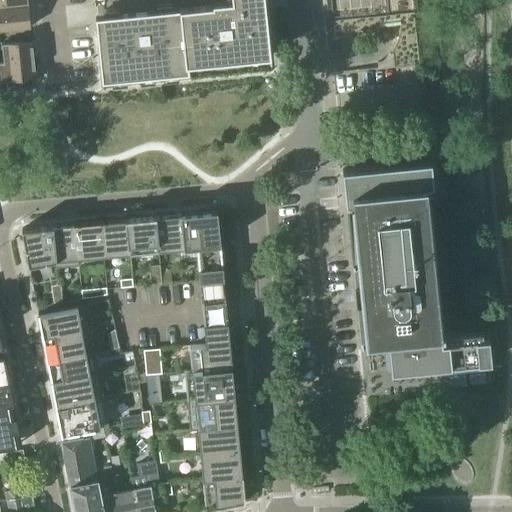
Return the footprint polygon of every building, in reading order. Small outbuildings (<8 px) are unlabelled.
[(213,11),(213,4),(188,6),(150,10),(150,11),(151,16),(147,16),(147,17),(146,11),(135,12),(136,18),(135,18),(131,18),(131,13),(131,12),(95,15),(96,27),(101,80),(103,80),(111,79),(126,78),(136,77),(139,76),(154,75),(163,74),(178,72),(187,71),(189,71),(188,63),(232,59),(269,55),(270,55),(266,15),(266,10),(264,0),(231,0),(232,5),(233,9),(231,9),(228,9),(228,4),(217,5),(218,10),(214,10),(213,11)] [(28,4),(0,6),(0,29),(30,26),(28,4)] [(1,43),(3,62),(33,58),(31,40),(1,43)] [(33,58),(3,62),(0,61),(0,85),(1,86),(0,81),(35,78),(33,58)] [(389,347),(388,347),(391,372),(392,372),(392,371),(490,361),(488,337),(482,338),(482,332),(482,331),(443,335),(429,195),(426,196),(425,185),(433,185),(431,160),(405,163),(387,148),(383,153),(396,164),(342,169),(344,194),(346,204),(350,204),(357,269),(354,270),(354,267),(352,267),(354,288),(354,291),(355,291),(356,306),(356,309),(360,344),(388,341),(389,347)] [(199,279),(199,281),(223,278),(216,209),(181,213),(184,247),(196,246),(198,267),(199,279)] [(158,250),(184,247),(181,213),(154,216),(158,250)] [(129,252),(158,250),(154,216),(126,219),(129,252)] [(103,255),(129,252),(126,219),(100,221),(103,255)] [(77,258),(103,255),(100,221),(73,224),(77,258)] [(78,266),(77,258),(73,224),(52,226),(55,260),(56,268),(78,266)] [(27,265),(55,260),(52,226),(20,229),(27,265)] [(160,273),(148,275),(149,284),(161,283),(160,273)] [(202,310),(205,344),(206,345),(230,342),(226,308),(223,278),(199,281),(202,310)] [(37,316),(41,337),(80,329),(76,308),(37,316)] [(41,337),(46,363),(86,355),(80,329),(41,337)] [(190,345),(193,370),(232,366),(230,342),(206,345),(205,344),(190,345)] [(144,351),(145,367),(158,366),(156,350),(144,351)] [(46,363),(50,383),(89,375),(89,374),(86,355),(46,363)] [(0,356),(0,382),(8,380),(3,356),(0,356)] [(185,371),(187,399),(235,395),(232,366),(193,370),(185,371)] [(50,383),(55,406),(102,397),(97,373),(89,374),(89,375),(50,383)] [(146,375),(147,385),(160,383),(159,374),(146,375)] [(0,382),(0,405),(13,403),(8,380),(0,382)] [(191,430),(199,429),(198,428),(238,424),(235,395),(187,399),(191,430)] [(102,397),(55,406),(61,434),(86,429),(100,427),(102,426),(108,425),(102,397)] [(13,403),(0,405),(0,446),(21,443),(13,403)] [(199,429),(201,453),(241,449),(238,424),(198,428),(199,429)] [(88,438),(89,437),(104,434),(102,426),(100,427),(86,429),(88,438)] [(165,432),(152,433),(153,442),(166,441),(165,432)] [(88,438),(87,438),(101,511),(119,511),(110,467),(102,468),(104,479),(98,480),(97,480),(89,437),(88,438)] [(101,511),(87,438),(62,443),(69,485),(75,511),(101,511)] [(22,449),(4,453),(6,462),(24,458),(22,449)] [(201,453),(204,479),(243,475),(241,449),(201,453)] [(130,476),(132,488),(136,511),(161,511),(155,460),(135,464),(137,475),(130,476)] [(113,466),(110,467),(119,511),(136,511),(132,488),(123,490),(119,471),(119,467),(114,467),(113,466)] [(159,474),(159,483),(172,482),(171,472),(158,473),(159,474)] [(243,475),(204,479),(207,509),(246,501),(243,475)] [(172,482),(159,483),(160,492),(173,491),(172,482)] [(15,511),(13,498),(12,490),(4,491),(8,511),(15,511)] [(13,498),(15,511),(34,511),(31,495),(13,498)]
